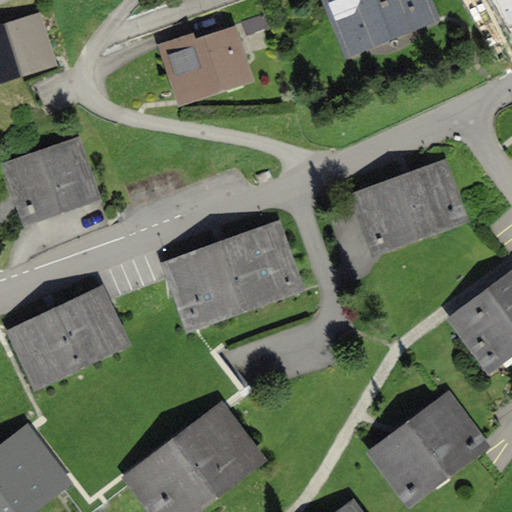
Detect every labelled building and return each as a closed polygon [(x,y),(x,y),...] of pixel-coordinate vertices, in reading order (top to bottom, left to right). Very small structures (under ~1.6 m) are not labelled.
[(421,0),(332,0),(338,15),(347,12),(359,42),(419,18),(417,13),(425,10),(421,0)] [(511,0),(479,0),(485,10),(499,3),(503,11),(511,6),(511,0)] [(246,36),(268,28),(264,15),(242,22),(246,36)] [(34,22),(0,33),(0,73),(46,59),(34,22)] [(231,42),(229,38),(195,49),(192,37),(161,47),(165,59),(171,57),(184,95),(242,76),(236,60),(245,57),(239,39),(231,42)] [(73,149),(15,170),(32,219),(90,199),(73,149)] [(362,200),(379,245),(456,217),(440,172),(419,179),(418,177),(405,182),(405,184),(362,200)] [(193,320),(292,285),(273,233),(174,268),(193,320)] [(511,344),(511,282),(461,321),(490,361),(511,344)] [(40,378),(118,341),(97,298),(19,335),(40,378)] [(476,445),(446,405),(380,454),(410,494),(476,445)] [(160,511),(183,511),(253,459),(219,415),(136,479),(160,511)] [(0,511),(18,511),(58,482),(25,438),(0,456),(0,511)]
